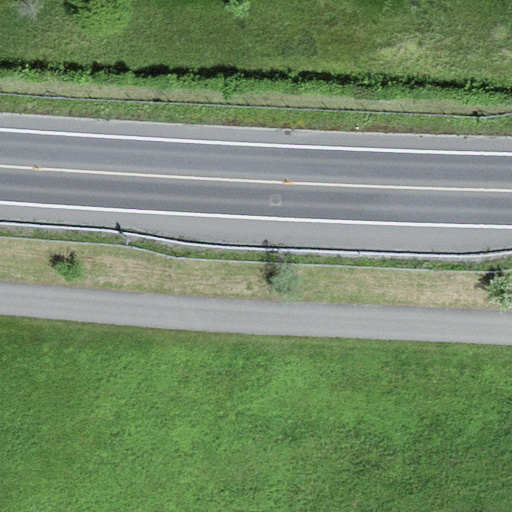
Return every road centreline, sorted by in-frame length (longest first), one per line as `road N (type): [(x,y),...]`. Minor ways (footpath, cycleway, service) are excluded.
road 1 (track): [(0,297),(511,334)]
road 2 (trunk): [(511,190),(0,165)]
